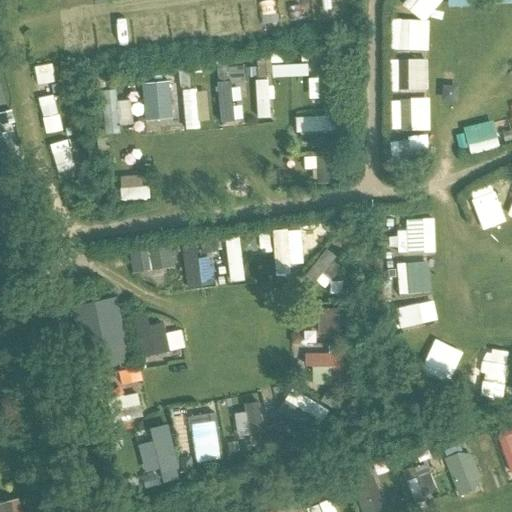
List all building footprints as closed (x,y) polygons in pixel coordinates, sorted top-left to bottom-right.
[(410,0),(407,4),(430,22),(448,0),(410,0)] [(456,0),(457,13),(479,12),(478,0),(456,0)] [(404,48),(415,49),(416,18),(405,18),(404,48)] [(413,88),(434,88),(434,57),(413,57),(413,88)] [(47,90),(58,87),(52,60),(41,62),(47,90)] [(314,76),(314,64),(279,65),(279,77),(314,76)] [(325,77),(315,77),(314,98),(324,98),(325,77)] [(279,117),(277,78),(262,79),(264,118),(279,117)] [(223,81),(226,116),(242,115),(240,80),(223,81)] [(200,119),(199,88),(189,88),(190,120),(200,119)] [(397,129),(434,129),(435,97),(409,96),(409,99),(397,98),(397,129)] [(307,132),(336,130),(335,116),(306,117),(307,132)] [(403,168),(432,169),(433,136),(404,135),(403,168)] [(311,155),(310,168),(323,169),(323,156),(311,155)] [(127,177),(127,201),(156,201),(156,185),(146,185),(146,177),(127,177)] [(499,188),(478,197),(483,209),(504,200),(499,188)] [(484,217),(490,230),(511,220),(511,219),(506,207),(484,217)] [(441,253),(441,218),(411,217),(411,231),(396,231),(396,253),(441,253)] [(237,279),(250,279),(250,260),(237,260),(237,279)] [(438,289),(437,260),(394,262),(396,291),(438,289)] [(84,372),(129,363),(116,297),(71,306),(84,372)] [(395,331),(442,324),(438,300),(392,307),(395,331)] [(311,313),(312,324),(324,323),(325,335),(345,333),(344,312),(311,313)] [(511,349),(496,349),(495,364),(511,364),(511,349)] [(312,354),(311,368),(347,369),(348,354),(312,354)] [(247,405),(250,422),(264,420),(261,403),(247,405)] [(221,413),(195,418),(202,453),(228,449),(221,413)] [(511,464),(511,430),(500,436),(511,464)] [(422,478),(413,481),(423,507),(432,503),(422,478)] [(304,497),(311,511),(327,502),(319,488),(304,497)] [(288,511),(304,511),(310,508),(300,496),(286,508),(288,511)] [(23,511),(21,499),(0,503),(0,511),(23,511)] [(342,511),(339,500),(315,507),(316,511),(342,511)]
